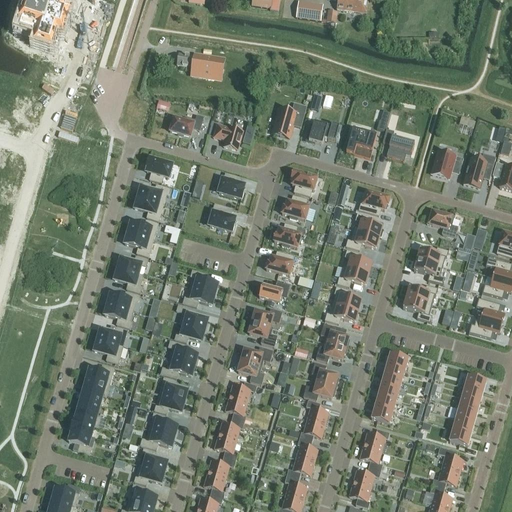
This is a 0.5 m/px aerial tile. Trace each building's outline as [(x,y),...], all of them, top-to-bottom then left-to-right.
[(34,4),(27,26),(31,27),(29,35),(44,40),(41,48),(55,53),(58,45),(60,46),(63,37),(69,39),(76,17),(75,17),(80,0),(56,0),(56,2),(49,0),(39,0),(38,5),(34,4)] [(273,0),(252,0),(252,8),(271,11),(273,0)] [(354,13),(354,12),(366,14),(368,0),(338,0),(337,11),(354,13)] [(296,20),(308,22),(321,23),(323,6),(310,5),(298,3),(296,20)] [(324,12),(323,21),(327,21),(326,24),(336,25),(338,25),(339,17),(338,17),(338,14),(324,12)] [(429,34),(429,42),(439,42),(439,34),(429,34)] [(190,79),(222,84),(225,60),(194,55),(193,58),(178,56),(177,68),(191,70),(190,79)] [(314,97),(310,111),(318,113),(322,99),(314,97)] [(159,102),(156,110),(168,114),(171,106),(159,102)] [(279,111),(272,136),(289,140),(293,128),(301,130),(306,109),(294,105),(292,114),(279,111)] [(171,132),(170,133),(191,140),(193,131),(200,133),(204,120),(197,117),(194,126),(183,123),(184,121),(177,119),(176,121),(174,120),(173,125),(171,124),(169,131),(171,132)] [(380,121),(377,131),(384,133),(387,124),(380,122),(380,121)] [(309,143),(322,147),(324,141),(335,144),(340,129),(332,127),(331,129),(314,124),(313,128),(311,127),(308,135),(311,136),(309,143)] [(243,134),(217,126),(213,140),(221,142),(221,141),(226,142),(224,149),(238,153),(243,134)] [(254,130),(247,128),(243,144),(249,146),(254,130)] [(353,131),(346,155),(370,161),(372,155),(371,155),(370,155),(371,153),(372,153),(373,151),(377,138),(353,131)] [(404,163),(406,157),(411,159),(414,146),(392,139),(394,134),(386,132),(382,145),(389,147),(386,158),(404,163)] [(509,157),(511,145),(511,144),(504,142),(501,155),(509,157)] [(439,153),(432,177),(449,181),(451,174),(453,173),(459,175),(463,161),(455,158),(439,153)] [(471,161),(463,187),(480,191),(483,181),(484,181),(485,179),(489,180),(488,183),(489,183),(496,160),(483,156),(481,164),(471,161)] [(148,169),(147,174),(151,175),(149,182),(162,186),(164,179),(169,180),(172,167),(149,161),(147,169),(148,169)] [(496,165),(492,178),(500,181),(501,181),(500,183),(501,184),(499,190),(511,193),(511,168),(505,167),(496,165)] [(294,181),(292,187),(296,189),(294,195),(310,199),(312,193),(314,194),(317,181),(310,178),(310,176),(303,174),(302,176),(294,174),(292,181),(294,181)] [(243,192),(244,188),(239,186),(241,180),(225,176),(224,182),(223,181),(219,194),(241,201),(244,193),(243,192)] [(141,189),(138,200),(164,207),(167,197),(168,198),(170,192),(156,187),(154,193),(141,189)] [(194,190),(192,198),(199,200),(201,192),(194,190)] [(361,206),(359,213),(367,215),(379,218),(381,212),(385,213),(386,207),(388,208),(390,201),(370,195),(366,194),(363,206),(361,206)] [(284,209),(282,216),(290,219),(290,221),(297,223),(298,221),(305,223),(309,210),(305,209),(307,203),(293,199),(291,205),(287,204),(285,210),(284,209)] [(138,200),(135,211),(148,215),(147,221),(159,224),(164,207),(138,200)] [(213,215),(209,227),(232,234),(235,226),(234,226),(235,221),(230,219),(233,211),(215,206),(212,215),(213,215)] [(431,218),(429,218),(427,226),(443,231),(442,236),(455,240),(458,229),(452,227),(455,218),(447,216),(446,218),(432,214),(431,218)] [(357,223),(354,233),(379,240),(379,238),(381,239),(383,232),(381,231),(382,230),(367,225),(369,220),(358,216),(356,223),(357,223)] [(131,225),(128,236),(153,243),(158,226),(146,223),(145,229),(131,225)] [(276,237),(274,244),(282,246),(282,248),(289,250),(290,249),(298,251),(301,238),(295,236),(297,230),(285,226),(283,233),(279,231),(278,238),(276,237)] [(334,246),(336,240),(339,231),(331,228),(328,238),(327,244),(334,246)] [(348,242),(346,249),(360,253),(361,247),(375,251),(379,240),(354,233),(351,243),(348,242)] [(503,235),(497,256),(511,260),(511,235),(511,237),(503,235)] [(128,236),(125,246),(138,250),(137,256),(148,260),(153,243),(128,236)] [(462,252),(460,251),(459,253),(470,257),(475,239),(467,236),(462,252)] [(481,251),(483,244),(476,242),(473,249),(481,251)] [(420,251),(417,262),(443,269),(446,259),(447,260),(448,253),(437,250),(435,256),(420,251)] [(343,269),(343,270),(368,277),(371,266),(357,262),(359,256),(347,253),(345,259),(351,261),(348,271),(343,269)] [(268,265),(266,272),(290,279),(293,265),(291,265),(293,259),(277,254),(275,260),(271,259),(270,265),(268,265)] [(472,254),(470,262),(477,263),(479,255),(472,254)] [(121,261),(118,271),(138,277),(141,267),(146,268),(148,262),(136,259),(134,264),(121,261)] [(511,266),(488,260),(486,268),(491,270),(488,278),(511,284),(511,274),(510,274),(511,267),(511,266)] [(414,264),(412,270),(414,271),(414,273),(429,277),(428,283),(441,287),(443,281),(440,280),(443,269),(417,262),(416,264),(414,264)] [(339,280),(338,286),(349,289),(351,284),(365,288),(368,277),(343,270),(340,280),(339,280)] [(118,271),(114,282),(128,286),(127,292),(141,296),(142,289),(140,289),(144,278),(138,277),(118,271)] [(218,286),(205,282),(206,277),(192,273),(191,279),(192,280),(189,290),(215,297),(218,286)] [(485,287),(482,295),(503,301),(505,293),(507,294),(511,295),(511,293),(511,284),(488,278),(488,279),(493,280),(490,288),(485,287)] [(258,297),(260,297),(259,300),(280,305),(281,299),(286,300),(290,288),(277,284),(275,291),(262,287),(262,290),(260,289),(258,297)] [(471,286),(464,284),(463,291),(469,293),(471,286)] [(453,292),(459,294),(461,288),(455,286),(453,292)] [(409,289),(406,300),(432,307),(435,297),(436,297),(438,291),(426,288),(424,293),(409,289)] [(215,297),(189,290),(187,300),(185,299),(183,306),(197,310),(199,304),(211,308),(215,297)] [(336,297),(333,307),(358,314),(361,303),(346,299),(348,293),(337,290),(335,296),(336,297)] [(111,296),(108,307),(133,314),(136,304),(138,304),(140,298),(126,294),(124,300),(111,296)] [(406,300),(403,311),(418,315),(417,321),(430,325),(432,318),(429,317),(432,307),(406,300)] [(479,300),(476,309),(484,311),(482,319),(477,318),(503,326),(505,316),(501,315),(499,314),(501,307),(479,300)] [(160,303),(154,301),(152,308),(158,310),(160,303)] [(108,307),(105,318),(118,322),(116,327),(130,331),(132,325),(130,324),(133,314),(108,307)] [(182,315),(179,325),(204,332),(207,321),(195,318),(196,312),(178,307),(177,314),(182,315)] [(327,316),(325,323),(339,326),(340,321),(355,325),(358,314),(333,307),(330,317),(327,316)] [(269,317),(255,313),(255,315),(254,315),(251,324),(273,330),(270,329),(272,323),(279,325),(282,314),(270,311),(269,317)] [(471,326),(469,335),(491,341),(493,334),(495,335),(500,336),(503,326),(477,318),(474,327),(471,326)] [(271,336),(273,330),(251,324),(248,333),(249,334),(249,336),(262,340),(261,346),(274,349),(277,338),(271,336)] [(187,345),(188,340),(201,343),(204,332),(179,325),(179,326),(184,327),(181,337),(176,336),(175,342),(187,345)] [(337,330),(324,326),(321,337),(327,339),(325,345),(347,352),(350,342),(348,342),(349,340),(336,336),(337,330)] [(87,348),(93,351),(100,329),(94,327),(87,348)] [(101,332),(98,343),(123,350),(128,333),(116,330),(114,335),(101,332)] [(449,339),(468,343),(469,337),(450,333),(449,339)] [(98,343),(95,353),(108,357),(106,363),(118,366),(123,350),(98,343)] [(172,351),(169,361),(194,368),(197,357),(184,354),(186,348),(170,343),(168,350),(172,351)] [(344,361),(347,352),(325,345),(324,351),(319,350),(316,361),(328,365),(329,359),(343,363),(343,360),(344,361)] [(240,363),(262,369),(263,363),(270,364),(273,353),(259,349),(258,355),(244,351),(244,354),(243,353),(240,363)] [(301,358),(303,351),(296,349),(294,357),(301,358)] [(390,356),(387,367),(405,372),(408,361),(390,356)] [(191,379),(194,368),(169,361),(166,371),(163,370),(161,376),(177,381),(178,375),(191,379)] [(260,375),(262,369),(240,363),(237,372),(238,372),(238,374),(251,378),(250,384),(261,387),(265,376),(260,375)] [(281,374),(287,376),(290,366),(284,364),(281,374)] [(326,368),(315,365),(311,376),(316,378),(314,384),(336,390),(339,381),(338,380),(338,378),(325,374),(326,368)] [(402,383),(405,372),(387,367),(384,378),(402,383)] [(102,368),(101,374),(90,371),(87,381),(110,388),(114,371),(102,368)] [(298,370),(291,368),(289,376),(296,377),(298,370)] [(399,394),(402,383),(384,378),(381,388),(399,394)] [(483,395),(486,383),(468,378),(465,389),(483,395)] [(187,393),(174,389),(176,383),(164,380),(159,397),(184,404),(187,393)] [(110,388),(87,381),(84,392),(107,398),(110,388)] [(333,399),(336,390),(314,384),(313,390),(306,388),(303,399),(317,403),(318,397),(332,401),(332,399),(333,399)] [(257,388),(245,385),(243,391),(233,388),(229,403),(238,405),(239,402),(248,404),(251,394),(255,395),(257,388)] [(399,394),(381,388),(378,399),(396,404),(399,394)] [(483,395),(465,389),(462,400),(480,405),(483,395)] [(107,398),(84,392),(81,402),(100,408),(103,398),(107,399),(107,398)] [(181,415),(184,404),(159,397),(155,413),(167,416),(168,411),(181,415)] [(396,404),(378,399),(375,410),(393,415),(396,404)] [(477,416),(480,405),(462,400),(459,411),(477,416)] [(101,419),(97,418),(100,408),(81,402),(78,413),(101,419)] [(232,422),(244,426),(246,419),(244,419),(248,404),(239,402),(238,405),(229,403),(225,414),(234,416),(232,422)] [(325,430),(329,416),(319,413),(320,406),(308,403),(306,409),(310,411),(307,421),(317,424),(316,427),(325,430)] [(393,415),(375,410),(372,421),(390,426),(393,415)] [(459,411),(456,421),(474,426),(477,416),(459,411)] [(101,419),(78,413),(75,423),(98,430),(101,419)] [(149,432),(174,439),(177,428),(164,425),(166,419),(154,416),(149,432)] [(325,430),(316,427),(317,424),(307,421),(303,435),(301,435),(299,441),(312,445),(314,439),(322,441),(325,430)] [(456,421),(453,432),(471,437),(474,426),(456,421)] [(236,446),(240,431),(242,432),(244,426),(232,422),(230,428),(222,426),(219,437),(228,440),(227,443),(236,446)] [(75,423),(72,433),(91,439),(94,429),(98,430),(75,423)] [(174,439),(149,432),(147,442),(142,441),(141,448),(156,452),(158,446),(171,450),(174,439)] [(299,440),(301,435),(290,432),(289,437),(299,440)] [(367,436),(364,447),(373,450),(372,453),(381,456),(382,454),(385,442),(388,442),(389,437),(389,436),(377,432),(375,438),(367,436)] [(468,448),(471,437),(453,432),(450,443),(468,448)] [(78,453),(90,457),(92,450),(88,449),(91,439),(72,433),(69,444),(80,447),(78,453)] [(223,460),(236,464),(237,457),(233,456),(236,446),(227,443),(228,440),(219,437),(215,451),(225,454),(223,460)] [(312,445),(299,441),(298,448),(300,448),(296,462),(305,465),(306,462),(315,464),(318,453),(310,451),(312,445)] [(279,447),(271,444),(269,453),(277,455),(279,447)] [(422,445),(421,450),(434,454),(435,449),(422,445)] [(364,447),(360,461),(370,464),(368,471),(381,474),(383,468),(378,466),(381,456),(372,453),(373,450),(364,447)] [(440,450),(438,456),(443,458),(445,458),(441,473),(450,475),(451,472),(460,474),(463,463),(455,461),(457,455),(445,451),(440,450)] [(167,464),(154,460),(156,454),(144,451),(139,468),(164,475),(167,464)] [(223,460),(221,467),(211,464),(207,478),(216,481),(217,477),(226,480),(229,469),(234,470),(236,464),(223,460)] [(287,478),(299,482),(301,476),(311,479),(315,464),(306,462),(305,465),(296,462),(293,473),(288,472),(287,478)] [(164,475),(139,468),(134,484),(147,488),(148,482),(161,486),(164,475)] [(356,474),(352,488),(362,491),(363,487),(372,490),(375,479),(379,480),(381,475),(381,474),(368,471),(367,477),(356,474)] [(396,472),(394,478),(403,480),(405,475),(396,472)] [(434,482),(432,489),(444,492),(446,486),(456,489),(460,474),(451,472),(450,475),(441,473),(438,483),(434,482)] [(223,501),(224,496),(225,495),(222,494),(226,480),(217,477),(216,481),(207,478),(204,489),(212,491),(210,498),(223,501)] [(299,482),(287,478),(285,485),(289,486),(286,497),(295,499),(294,503),(303,505),(307,491),(297,488),(299,482)] [(132,504),(134,504),(154,510),(156,510),(158,500),(144,496),(146,490),(134,487),(132,493),(135,494),(132,504)] [(350,496),(349,499),(357,501),(356,508),(368,511),(370,505),(368,504),(371,492),(371,491),(372,490),(363,487),(362,491),(352,488),(350,496)] [(432,489),(430,495),(434,496),(431,507),(440,509),(439,511),(449,511),(453,501),(443,498),(443,496),(444,492),(432,489)] [(51,501),(52,501),(72,507),(73,507),(76,508),(79,497),(54,490),(51,501)] [(407,491),(405,500),(411,502),(414,493),(407,491)] [(279,511),(301,511),(303,505),(294,503),(295,499),(286,497),(282,511),(280,510),(279,511)] [(210,498),(209,504),(201,501),(197,511),(217,511),(219,507),(221,507),(223,501),(210,498)] [(48,511),(50,511),(51,511),(71,511),(73,507),(72,507),(52,501),(51,501),(48,511)] [(155,511),(156,510),(154,510),(134,504),(132,504),(129,503),(126,511),(155,511)]
